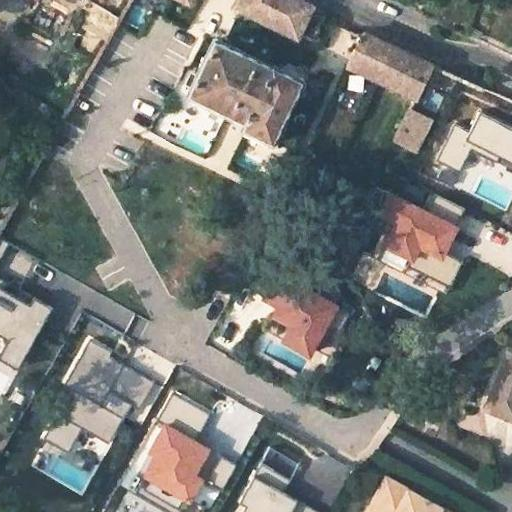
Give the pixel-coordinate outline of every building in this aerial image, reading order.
[(234,0),(231,6),(289,36),(293,30),(306,4),(297,0),(234,0)] [(317,10),(306,4),(293,30),(304,36),(317,10)] [(342,65),(410,96),(426,63),(358,31),(342,65)] [(235,127),(266,144),(297,80),(210,33),(180,94),(237,122),(235,127)] [(393,133),(407,140),(420,113),(406,106),(393,133)] [(439,250),(452,219),(379,189),(369,214),(380,219),(369,246),(447,279),(456,257),(439,250)] [(452,220),(458,207),(437,198),(431,211),(452,220)] [(0,358),(19,367),(48,302),(0,280),(0,358)] [(325,338),(348,341),(352,319),(329,316),(325,338)] [(511,359),(507,360),(486,412),(511,422),(511,359)] [(218,486),(232,459),(192,440),(207,410),(172,393),(133,473),(186,498),(197,476),(218,486)] [(390,482),(373,511),(443,511),(419,498),(416,503),(410,500),(413,494),(390,482)]
